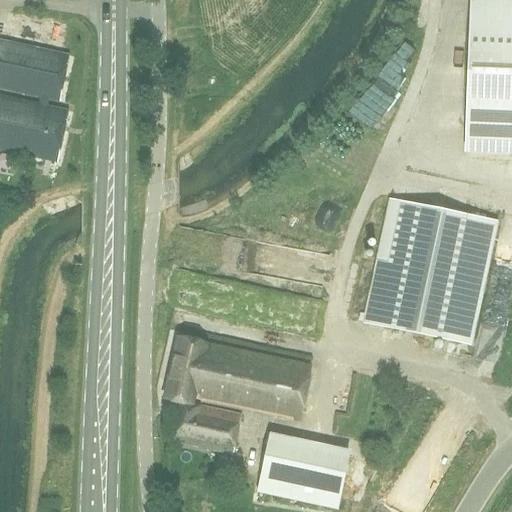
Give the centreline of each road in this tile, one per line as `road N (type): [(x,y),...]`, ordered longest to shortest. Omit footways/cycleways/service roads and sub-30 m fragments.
road 1 (primary): [(95,511),(112,7)]
road 2 (unclassified): [(150,511),(143,361),(159,144),(158,9)]
